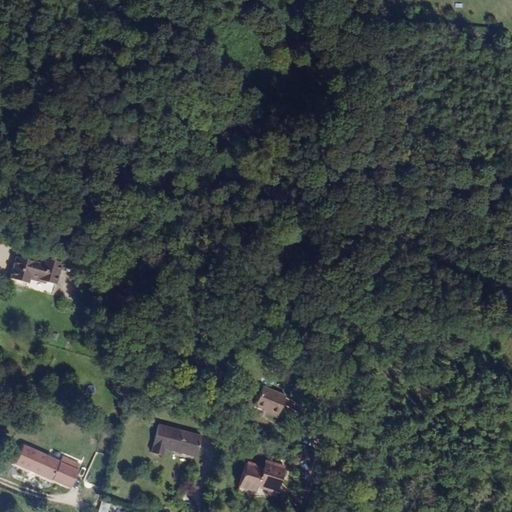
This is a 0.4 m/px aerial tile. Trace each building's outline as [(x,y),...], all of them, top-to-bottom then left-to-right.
[(47,264),(22,257),(15,278),(33,284),(34,278),(61,287),(67,267),(48,260),(47,264)] [(269,411),(277,393),(255,383),(247,401),(269,411)] [(192,455),(197,434),(153,422),(146,450),(157,453),(159,447),(192,455)] [(242,441),(236,465),(257,470),(258,467),(274,471),(281,444),(267,441),(266,447),(242,441)] [(61,460),(24,444),(16,462),(53,478),(72,486),(79,468),(81,462),(63,454),(61,460)] [(98,470),(101,456),(95,455),(92,468),(98,470)] [(98,497),(95,511),(97,511),(103,511),(107,500),(98,497)]
